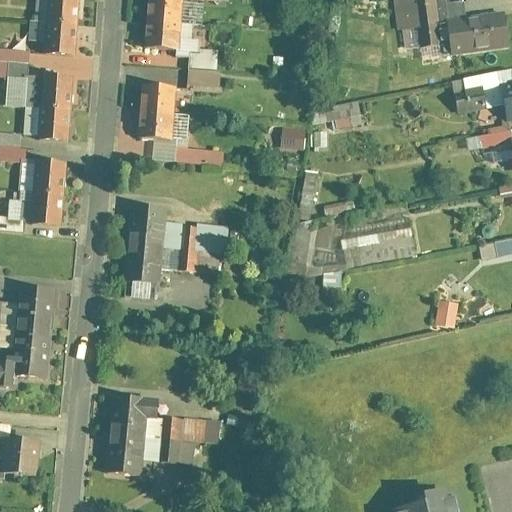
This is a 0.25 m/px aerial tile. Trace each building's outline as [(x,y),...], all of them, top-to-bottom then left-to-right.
[(66,0),(33,0),(30,47),(62,49),(66,0)] [(138,0),(135,45),(177,48),(176,62),(209,64),(211,33),(172,30),(174,0),(138,0)] [(443,57),(509,48),(504,11),(442,20),(439,0),(393,0),(397,24),(414,22),(418,49),(441,46),(443,57)] [(0,69),(17,70),(20,42),(0,40),(0,69)] [(511,113),(511,73),(504,75),(501,59),(453,68),(456,84),(470,81),(473,99),(490,96),(494,117),(511,113)] [(57,131),(61,73),(17,70),(11,129),(57,131)] [(171,89),(134,87),(130,138),(167,140),(171,89)] [(310,126),(357,122),(355,103),(308,107),(310,126)] [(0,221),(48,226),(55,153),(9,149),(11,129),(0,127),(0,151),(12,152),(9,185),(0,184),(0,221)] [(507,170),(511,169),(511,131),(477,138),(480,156),(503,151),(507,170)] [(301,146),(300,132),(279,134),(279,147),(301,146)] [(173,146),(171,168),(221,172),(223,150),(173,146)] [(307,214),(319,170),(304,166),(291,210),(307,214)] [(158,291),(166,213),(122,208),(114,287),(158,291)] [(343,268),(413,255),(406,214),(335,227),(343,268)] [(225,227),(178,224),(176,271),(191,272),(192,249),(223,251),(225,227)] [(511,227),(469,236),(472,253),(511,245),(511,227)] [(44,285),(8,281),(6,296),(0,295),(0,373),(33,378),(44,285)] [(450,327),(452,302),(433,300),(431,325),(450,327)] [(149,393),(101,388),(94,468),(130,471),(133,446),(192,452),(196,410),(148,406),(149,393)] [(0,478),(21,482),(29,439),(0,433),(0,478)] [(387,511),(455,511),(452,491),(385,503),(387,511)]
